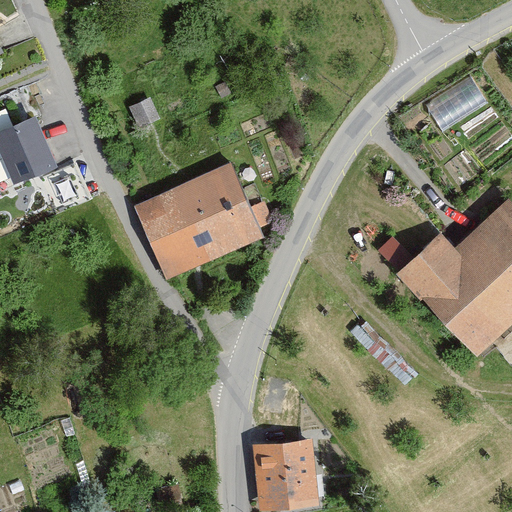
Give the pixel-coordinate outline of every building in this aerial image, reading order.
[(0,34),(0,62),(13,56),(0,34)] [(426,100),(443,126),(488,96),(471,71),(426,100)] [(37,117),(0,132),(0,153),(14,188),(59,169),(37,117)] [(238,163),(140,205),(172,277),(270,235),(238,163)] [(445,231),(402,273),(483,357),(511,329),(511,203),(463,250),(445,231)] [(318,440),(258,444),(263,511),(323,507),(318,440)]
